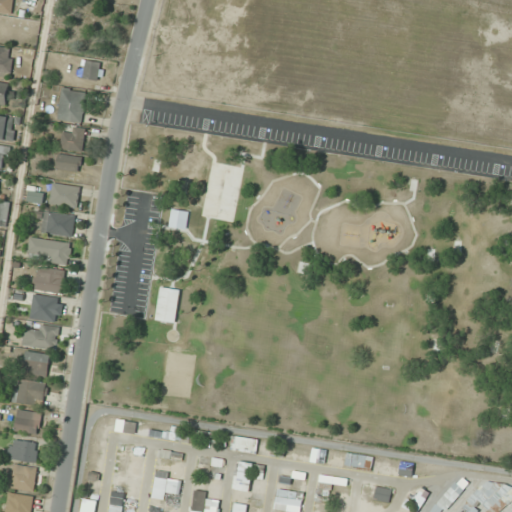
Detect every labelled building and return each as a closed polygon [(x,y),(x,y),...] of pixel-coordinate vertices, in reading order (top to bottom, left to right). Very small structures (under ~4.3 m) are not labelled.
[(12,0),(0,0),(0,12),(12,13),(12,0)] [(12,47),(0,46),(0,72),(12,73),(12,47)] [(101,63),(85,60),(82,77),(97,80),(101,63)] [(0,104),(7,106),(10,84),(0,82),(0,104)] [(81,124),(86,92),(63,88),(57,119),(81,124)] [(0,138),(13,140),(15,117),(0,115),(0,138)] [(72,130),(63,129),(61,149),(83,152),(86,128),(73,127),(72,130)] [(79,172),(82,157),(58,153),(55,168),(79,172)] [(153,160),(163,165),(160,170),(151,165),(153,160)] [(407,182),(412,179),(415,189),(411,191),(407,182)] [(50,203),(76,207),(80,187),(53,183),(50,203)] [(45,212),(42,232),(72,236),(75,216),(45,212)] [(68,265),(71,243),(30,237),(28,252),(51,255),(49,263),(68,265)] [(453,240),(460,241),(458,251),(451,249),(453,240)] [(302,262),(306,264),(301,275),(297,273),(302,262)] [(65,269),(36,269),(36,291),(65,291),(65,269)] [(161,286),(181,290),(176,321),(155,317),(161,286)] [(37,321),(59,320),(58,296),(36,297),(37,321)] [(61,329),(42,323),(40,330),(33,328),(28,343),(54,351),(61,329)] [(48,376),(50,354),(23,351),(20,373),(48,376)] [(44,381),(15,380),(14,404),(43,404),(44,381)] [(38,434),(41,413),(18,410),(15,431),(38,434)] [(284,455),(285,443),(242,440),(241,452),(284,455)] [(10,461),(37,461),(37,441),(10,441),(10,461)] [(413,475),(413,462),(400,462),(400,475),(413,475)] [(36,467),(15,465),(12,488),(33,491),(36,467)] [(431,511),(442,511),(443,510),(446,511),(448,511),(468,483),(456,475),(431,511)] [(496,511),(504,501),(511,500),(511,488),(509,488),(504,485),(482,480),(459,511),(496,511)] [(414,506),(431,498),(424,485),(407,493),(414,506)] [(387,503),(391,491),(377,486),(373,498),(387,503)] [(302,511),(302,491),(276,491),(276,511),(302,511)] [(30,511),(33,496),(8,493),(6,511),(30,511)]
